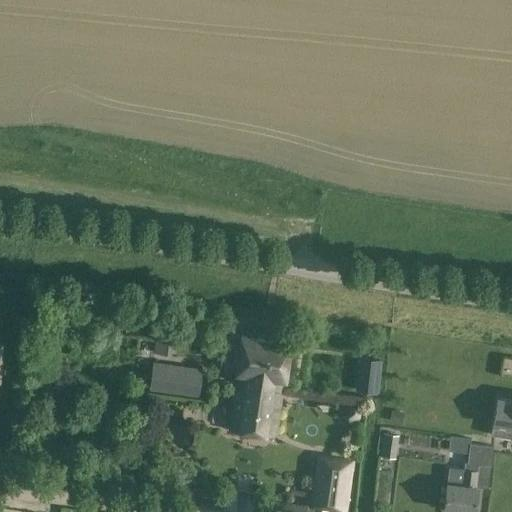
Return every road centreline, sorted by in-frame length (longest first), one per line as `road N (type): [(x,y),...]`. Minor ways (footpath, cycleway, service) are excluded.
road 1 (unclassified): [(511,302),(0,222)]
road 2 (unclassified): [(131,511),(0,490)]
